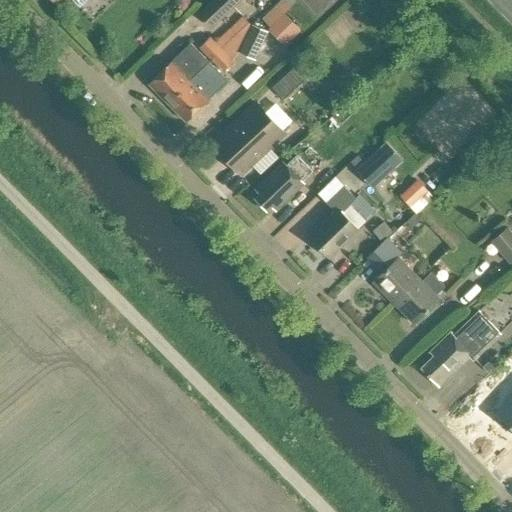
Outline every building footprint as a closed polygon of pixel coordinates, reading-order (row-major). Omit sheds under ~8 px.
[(51,0),(56,5),(62,0),(66,4),(70,0),(69,0),(71,0),(80,8),(87,0),(51,0)] [(212,0),(198,13),(213,28),(241,0),(212,0)] [(290,10),(296,4),(292,0),(283,0),(265,18),(290,44),(306,28),(290,10)] [(221,50),(211,60),(223,72),(233,62),(238,54),(254,60),(267,32),(251,26),(248,23),(221,49),(221,50)] [(199,48),(211,60),(221,50),(221,49),(210,38),(199,48)] [(149,85),(167,104),(209,63),(190,44),(149,85)] [(209,63),(167,104),(186,123),(227,82),(209,63)] [(300,63),(272,89),(282,100),(310,75),(300,63)] [(284,135),(256,104),(212,145),(240,176),(284,135)] [(357,156),(350,163),(356,169),(355,170),(372,189),(402,162),(385,143),(363,163),(357,156)] [(254,191),(258,195),(254,199),(266,212),(271,208),(275,212),(303,184),(301,182),(311,172),(295,156),(285,165),(283,163),(254,191)] [(417,181),(408,189),(418,200),(410,208),(416,215),(433,198),(427,192),(423,187),(417,181)] [(309,238),(328,259),(358,230),(357,230),(366,222),(349,205),(355,199),(343,187),(326,204),(335,213),(309,238)] [(349,205),(366,222),(375,213),(359,196),(355,199),(349,205)] [(384,223),(373,232),(379,240),(390,231),(384,223)] [(489,242),(509,265),(511,262),(511,234),(506,228),(489,242)] [(387,238),(366,258),(382,274),(383,273),(398,258),(402,254),(387,238)] [(372,283),(393,304),(418,279),(398,258),(383,273),(382,274),(372,283)] [(435,296),(421,282),(418,279),(393,304),(414,325),(439,300),(435,296)] [(474,359),(500,334),(475,308),(429,354),(433,357),(420,370),(435,384),(440,379),(444,383),(471,356),(474,359)] [(494,356),(482,368),(488,374),(500,363),(494,356)] [(511,395),(490,413),(511,435),(511,395)]
